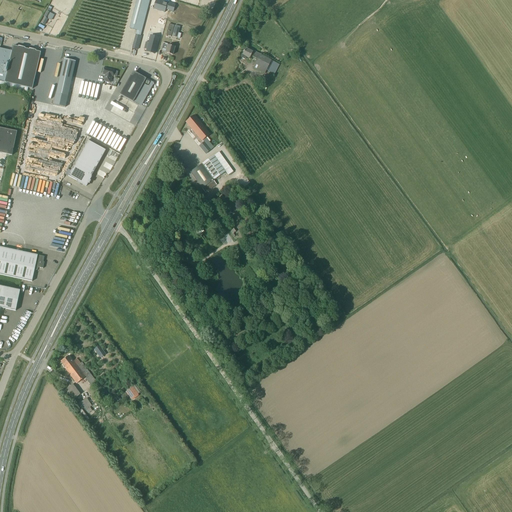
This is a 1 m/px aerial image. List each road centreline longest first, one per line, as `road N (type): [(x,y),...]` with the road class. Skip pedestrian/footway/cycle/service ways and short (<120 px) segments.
road 1 (unclassified): [(320,511),(113,221)]
road 2 (unclassified): [(92,209),(167,71),(0,28)]
road 3 (primary): [(0,480),(38,362),(113,221)]
road 4 (primary): [(150,155),(234,0)]
road 5 (unclassified): [(12,357),(92,209)]
